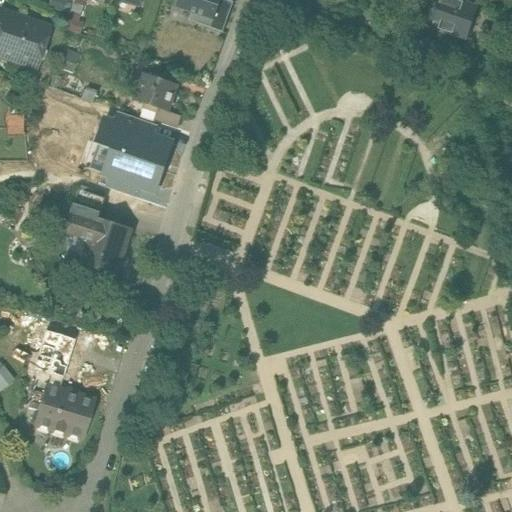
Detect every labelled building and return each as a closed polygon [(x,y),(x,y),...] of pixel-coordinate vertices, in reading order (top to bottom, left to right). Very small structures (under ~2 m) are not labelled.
[(67,4),(63,0),(47,0),(58,12),(67,4)] [(221,0),(179,0),(177,7),(215,21),(221,0)] [(477,7),(456,0),(440,0),(438,9),(436,8),(430,26),(466,38),(477,7)] [(48,29),(0,13),(0,53),(35,66),(48,29)] [(83,23),(72,19),(68,30),(80,34),(83,23)] [(80,55),(65,48),(58,66),(73,72),(80,55)] [(179,87),(147,75),(137,101),(169,113),(179,87)] [(98,91),(87,87),(83,99),(93,103),(98,91)] [(141,130),(68,162),(74,177),(147,144),(141,130)] [(121,176),(109,177),(111,200),(123,199),(121,176)] [(131,231),(98,220),(97,224),(73,216),(68,233),(91,240),(84,263),(117,274),(131,231)] [(76,339),(45,330),(33,369),(51,375),(62,378),(64,379),(76,339)] [(94,399),(59,388),(62,378),(51,375),(48,385),(47,384),(34,426),(82,440),(94,399)]
